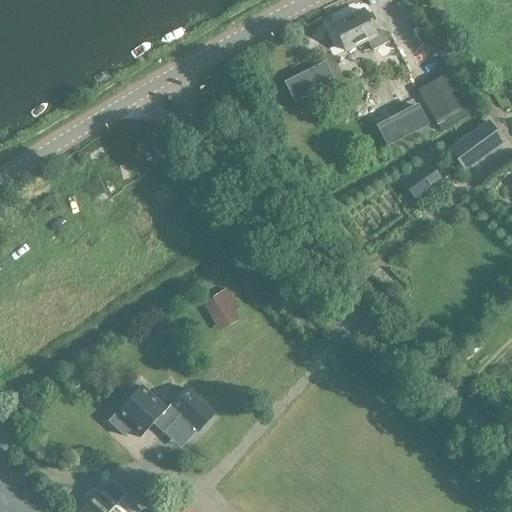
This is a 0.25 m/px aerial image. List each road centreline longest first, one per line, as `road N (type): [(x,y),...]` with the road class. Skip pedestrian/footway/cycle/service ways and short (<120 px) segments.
road 1 (unclassified): [(511,457),(274,232),(169,76)]
road 2 (tertiary): [(0,187),(169,76)]
road 3 (tertiary): [(169,76),(310,0)]
